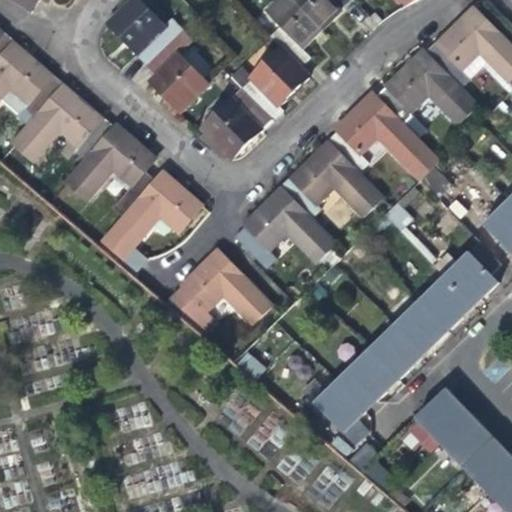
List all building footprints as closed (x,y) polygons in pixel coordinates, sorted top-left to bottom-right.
[(50,0),(6,0),(31,15),(40,2),(46,7),(50,0)] [(139,53),(149,64),(178,36),(167,25),(165,27),(138,0),(136,0),(108,27),(130,51),(134,57),(139,53)] [(270,40),(280,50),(298,68),(308,58),(300,49),(310,40),(320,30),(291,0),(285,0),(268,16),(281,30),(270,40)] [(291,0),(320,30),(339,13),(337,11),(349,0),(291,0)] [(394,0),(404,10),(414,6),(416,4),(421,1),(422,0),(394,0)] [(511,55),(473,16),(467,21),(511,66),(511,55)] [(511,91),(511,66),(467,21),(455,33),(437,50),(435,47),(424,57),(427,60),(461,95),(471,86),(459,73),(478,56),(511,91)] [(0,63),(13,48),(2,38),(3,36),(0,32),(0,63)] [(187,45),(178,36),(149,64),(158,74),(149,84),(158,94),(176,113),(207,83),(179,54),(187,45)] [(25,111),(36,120),(62,90),(63,89),(64,88),(43,70),(15,46),(13,48),(0,63),(0,101),(10,90),(28,107),(25,111)] [(232,79),(243,91),(272,120),(274,123),(284,114),(279,109),(297,92),(309,80),(298,68),(280,50),(249,79),(242,71),(232,79)] [(476,111),(461,95),(427,60),(424,57),(422,55),(401,77),(384,92),(386,95),(376,105),(405,134),(415,126),(410,120),(429,102),(456,130),(476,111)] [(77,150),(88,160),(115,128),(105,118),(102,122),(81,104),(63,89),(62,90),(36,120),(13,147),(31,164),(60,132),(79,149),(77,150)] [(264,132),(274,123),(272,120),(243,91),(213,119),(243,151),(263,131),(264,132)] [(427,156),(405,134),(376,105),(373,101),(355,119),(336,137),(339,140),(329,150),(330,151),(358,180),(368,170),(361,164),(379,146),(408,176),(427,156)] [(115,170),(132,186),(114,208),(125,218),(156,184),(145,172),(155,160),(136,144),(117,127),(115,128),(88,160),(67,185),(85,202),(115,170)] [(384,207),(358,180),(330,151),(312,168),(293,187),(294,189),(285,198),(313,227),(323,218),(318,213),(336,196),(365,225),(384,207)] [(180,191),(163,175),(156,184),(125,218),(103,242),(134,270),(145,259),(134,248),(167,213),(184,228),(201,210),(180,191)] [(337,252),(313,227),(285,198),(284,196),(265,214),(248,231),(250,234),(239,245),(268,275),(279,265),(273,258),(290,242),(318,270),(337,252)] [(511,196),(481,227),(511,259),(511,257),(511,196)] [(401,230),(412,218),(396,203),(385,216),(401,230)] [(183,293),(171,304),(203,331),(212,322),(202,312),(220,295),(251,327),(269,310),(215,254),(203,265),(179,288),(183,293)] [(464,256),(311,407),(337,434),(350,422),(353,425),(363,415),(358,409),(369,399),(374,404),(383,395),(380,392),(383,389),(392,381),(395,384),(412,367),(437,342),(458,321),(485,295),(494,286),(464,256)] [(246,353),(237,365),(257,378),(265,366),(246,353)] [(438,387),(407,417),(499,511),(509,511),(511,509),(511,462),(499,449),(475,424),(444,392),(438,387)] [(349,457),(359,469),(377,453),(366,441),(349,457)] [(364,468),(381,487),(390,478),(373,459),(364,468)]
